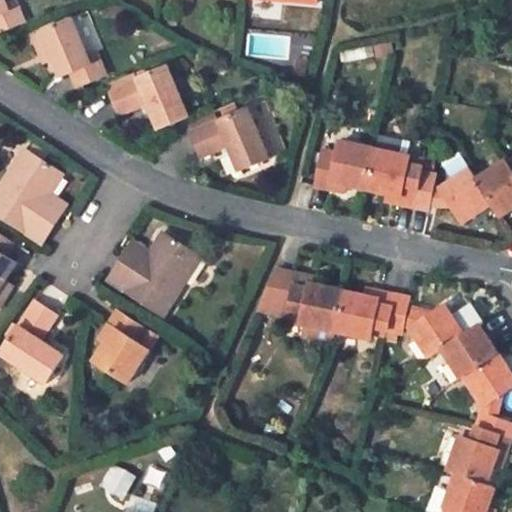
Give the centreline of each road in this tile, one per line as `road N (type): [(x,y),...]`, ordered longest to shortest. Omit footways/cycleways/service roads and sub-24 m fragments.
road 1 (residential): [(511,269),(220,213),(133,175)]
road 2 (residential): [(133,175),(0,88)]
